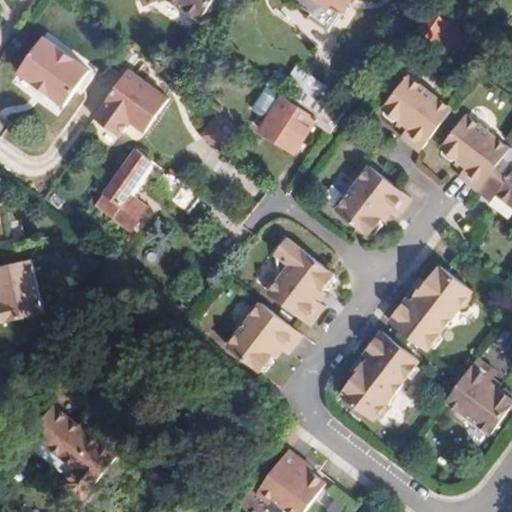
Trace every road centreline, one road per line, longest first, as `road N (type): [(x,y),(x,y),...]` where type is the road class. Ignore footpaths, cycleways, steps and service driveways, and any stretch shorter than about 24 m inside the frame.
road 1 (residential): [(377,275),(294,409),(431,511)]
road 2 (residential): [(382,156),(435,197),(377,275)]
road 3 (residential): [(377,275),(275,198),(254,220)]
